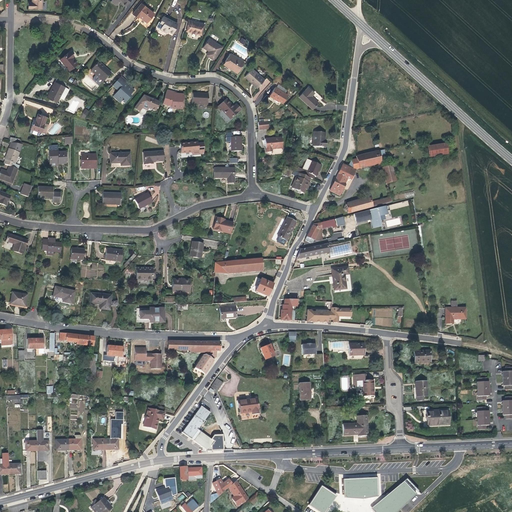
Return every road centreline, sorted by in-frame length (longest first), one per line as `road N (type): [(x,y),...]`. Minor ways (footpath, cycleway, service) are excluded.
road 1 (residential): [(11,19),(83,26),(133,65),(235,88),(250,106),(254,195)]
road 2 (residential): [(0,317),(238,340)]
road 3 (secondary): [(511,159),(378,39)]
road 4 (residential): [(315,211),(346,148),(359,49)]
road 5 (tertiary): [(158,459),(0,502)]
road 6 (residential): [(283,465),(446,468)]
road 7 (residential): [(158,459),(164,435),(238,340)]
road 8 (residential): [(262,325),(388,333)]
road 9 (residential): [(262,325),(315,211)]
